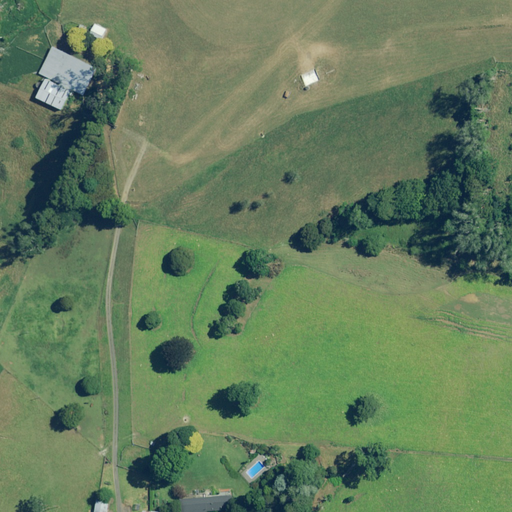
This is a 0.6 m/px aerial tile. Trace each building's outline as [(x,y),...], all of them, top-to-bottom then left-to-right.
[(108,29),(96,24),(91,34),(103,40),(108,29)] [(99,68),(54,46),(40,75),(48,79),(39,98),(65,110),(74,90),(85,96),(99,68)] [(320,81),(315,70),(302,75),(307,87),(320,81)] [(236,509),(234,494),(181,499),(182,511),(206,511),(207,511),(236,509)] [(108,511),(111,497),(99,495),(96,511),(108,511)]
